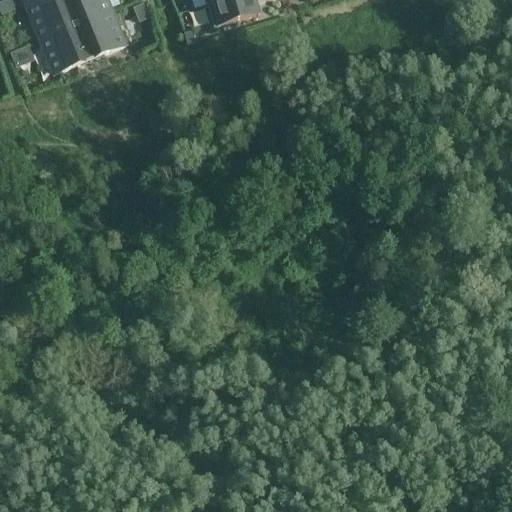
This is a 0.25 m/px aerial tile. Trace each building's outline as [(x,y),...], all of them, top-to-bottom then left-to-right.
[(54,0),(21,0),(26,12),(54,0)] [(40,45),(70,33),(56,0),(54,0),(26,12),(40,45)] [(69,0),(81,28),(111,16),(104,0),(69,0)] [(203,0),(206,9),(207,9),(237,0),(203,0)] [(237,0),(207,9),(214,32),(258,19),(252,0),(237,0)] [(14,12),(10,1),(0,5),(0,15),(1,18),(14,12)] [(142,6),(133,10),(139,25),(149,21),(142,6)] [(81,28),(95,61),(125,49),(111,16),(81,28)] [(40,45),(53,78),(84,66),(81,60),(70,33),(40,45)] [(192,33),(184,36),(187,48),(196,46),(192,33)] [(18,55),(11,57),(16,69),(23,66),(18,55)]
